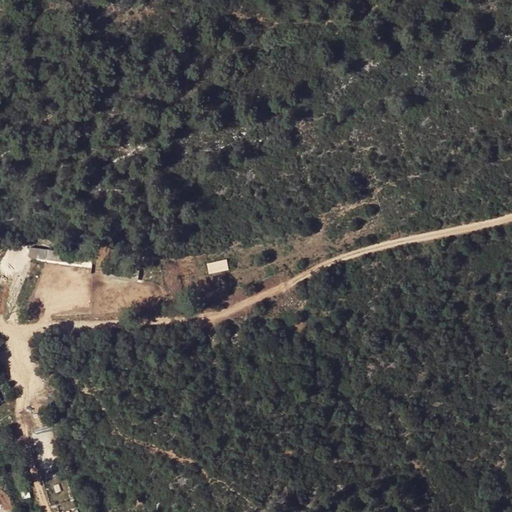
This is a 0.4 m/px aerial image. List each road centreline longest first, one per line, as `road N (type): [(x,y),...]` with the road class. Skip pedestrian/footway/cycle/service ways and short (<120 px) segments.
road 1 (track): [(511,218),(348,259),(209,317),(0,328)]
road 2 (track): [(46,511),(23,422),(13,330)]
